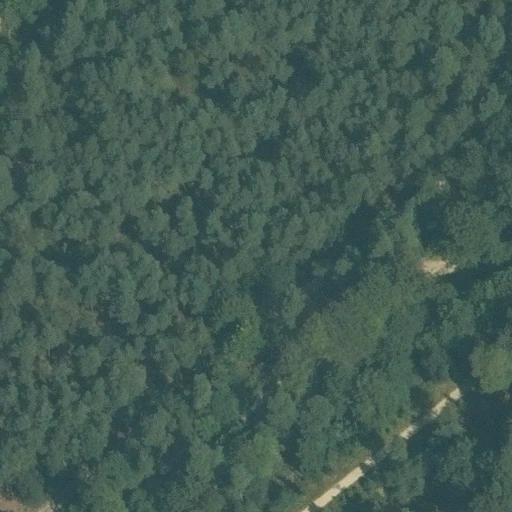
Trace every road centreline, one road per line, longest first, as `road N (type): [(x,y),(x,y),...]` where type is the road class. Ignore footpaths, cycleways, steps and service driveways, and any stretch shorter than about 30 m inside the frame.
road 1 (track): [(511,142),(60,511)]
road 2 (track): [(511,212),(129,511)]
